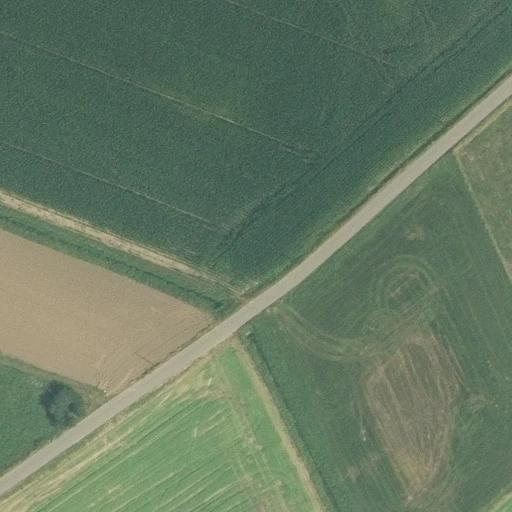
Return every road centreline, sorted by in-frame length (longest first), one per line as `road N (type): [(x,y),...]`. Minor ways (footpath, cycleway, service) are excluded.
road 1 (track): [(0,491),(292,281),(511,93)]
road 2 (track): [(121,408),(0,360)]
